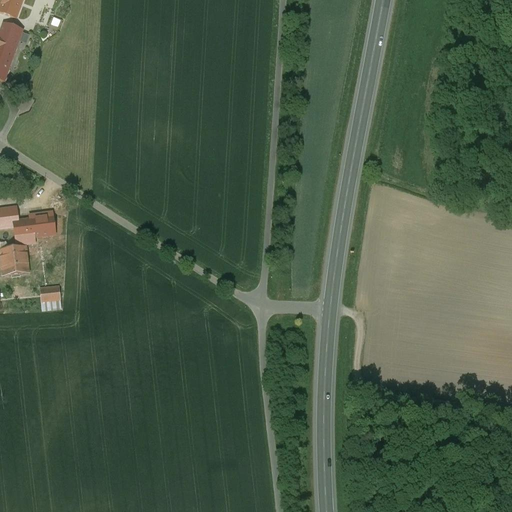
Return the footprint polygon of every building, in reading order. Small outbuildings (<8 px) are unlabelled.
[(21,0),(2,0),(0,7),(0,14),(15,20),(21,0)] [(0,82),(4,83),(22,32),(3,25),(0,32),(0,82)] [(15,210),(0,211),(0,230),(14,229),(13,224),(17,223),(15,210)] [(54,237),(52,215),(29,218),(30,222),(17,223),(13,224),(14,229),(16,248),(34,245),(33,239),(54,237)] [(6,244),(0,244),(0,265),(2,278),(28,275),(25,250),(7,252),(6,244)] [(59,288),(39,290),(41,305),(60,303),(59,288)] [(60,303),(41,305),(42,313),(61,311),(60,303)]
